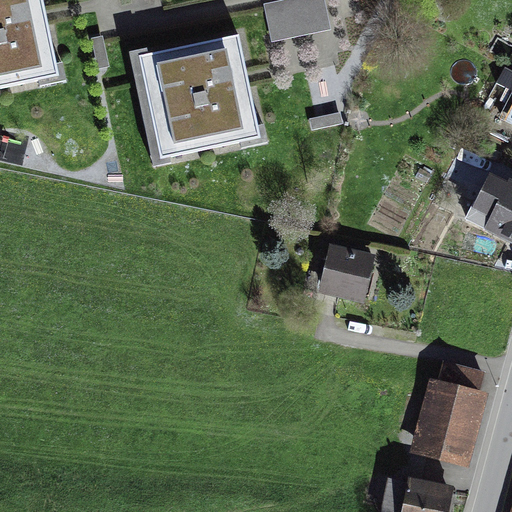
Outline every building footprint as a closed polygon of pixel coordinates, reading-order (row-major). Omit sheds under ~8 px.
[(60,0),(0,0),(0,104),(78,89),(60,0)] [(282,0),(265,2),(270,41),(331,33),(326,0),(282,0)] [(133,60),(154,174),(277,151),(256,37),(133,60)] [(492,126),(511,136),(511,91),(492,126)] [(485,236),(511,248),(511,191),(491,181),(474,216),(491,224),(485,236)] [(326,254),(315,301),(361,312),(372,265),(326,254)] [(452,371),(431,446),(477,459),(498,384),(452,371)] [(411,511),(458,511),(466,481),(421,470),(411,511)]
